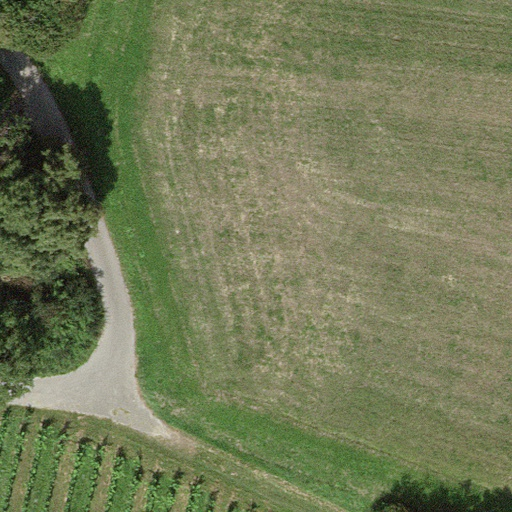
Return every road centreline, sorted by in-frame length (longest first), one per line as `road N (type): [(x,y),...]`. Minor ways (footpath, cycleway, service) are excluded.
road 1 (track): [(123,404),(123,304),(100,200),(55,115),(0,39)]
road 2 (track): [(123,404),(319,511)]
